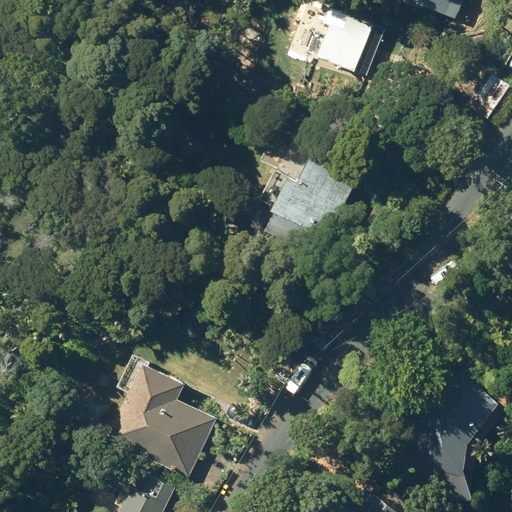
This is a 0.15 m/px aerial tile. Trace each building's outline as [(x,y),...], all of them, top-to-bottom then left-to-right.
[(415,0),(463,20),(471,0),(415,0)] [(330,25),(337,28),(324,59),(372,78),(392,26),(338,5),(330,25)] [(486,120),(509,83),(491,72),(468,108),(486,120)] [(270,233),(311,253),(328,222),(340,228),(367,176),(323,153),(307,186),(297,181),(270,233)] [(109,435),(192,475),(221,414),(182,396),(189,379),(146,359),(109,435)] [(475,496),(477,471),(469,470),(470,440),(504,398),(463,368),(428,415),(411,415),(409,492),(475,496)] [(67,412),(98,425),(106,405),(76,392),(67,412)] [(56,457),(76,469),(95,439),(75,426),(56,457)] [(119,511),(164,511),(179,484),(143,465),(140,472),(131,467),(126,481),(134,485),(119,511)] [(350,511),(410,511),(374,483),(350,511)]
